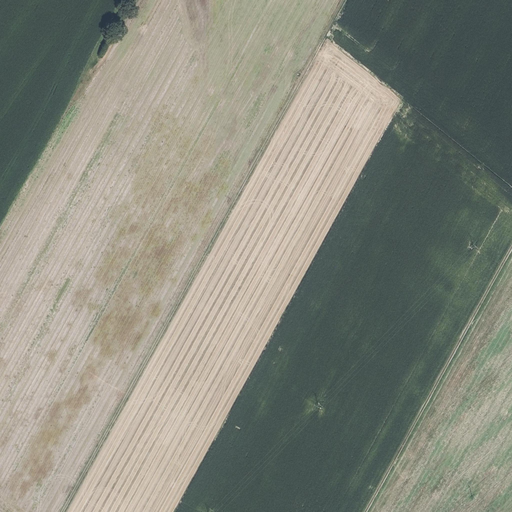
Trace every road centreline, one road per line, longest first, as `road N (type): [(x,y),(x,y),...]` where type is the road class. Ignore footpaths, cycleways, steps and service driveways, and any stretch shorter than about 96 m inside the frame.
road 1 (track): [(343,0),(62,511)]
road 2 (track): [(365,511),(511,246)]
